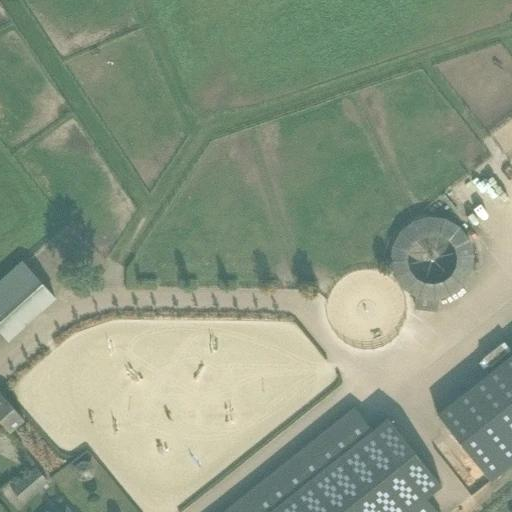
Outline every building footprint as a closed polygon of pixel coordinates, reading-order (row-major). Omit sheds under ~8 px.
[(459,188),(452,196),(485,228),(493,220),(459,188)] [(467,266),(470,232),(448,221),(403,218),(395,233),(393,263),(398,265),(398,264),(396,287),(411,294),(410,305),(414,307),(431,308),(438,294),(453,296),(467,266)] [(0,279),(0,334),(7,342),(56,299),(21,261),(0,279)] [(489,481),(511,463),(511,353),(436,414),(489,481)] [(0,422),(8,432),(22,420),(0,394),(0,422)] [(436,511),(424,497),(440,485),(387,418),(371,430),(353,408),(223,511),(436,511)] [(12,490),(22,502),(45,481),(35,469),(12,490)]
